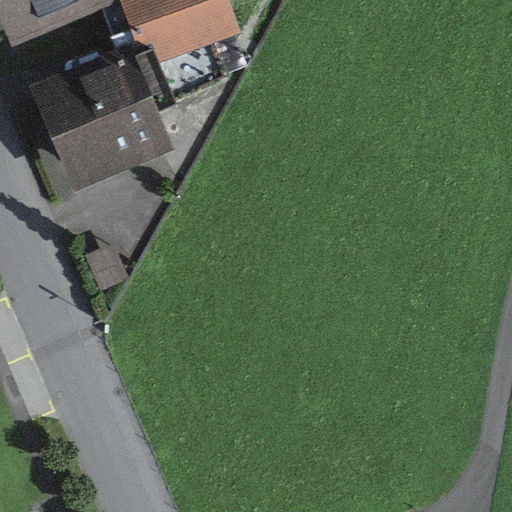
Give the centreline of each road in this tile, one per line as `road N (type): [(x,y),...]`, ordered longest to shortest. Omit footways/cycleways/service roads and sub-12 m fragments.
road 1 (residential): [(134,511),(0,174)]
road 2 (track): [(511,345),(484,479),(453,511)]
